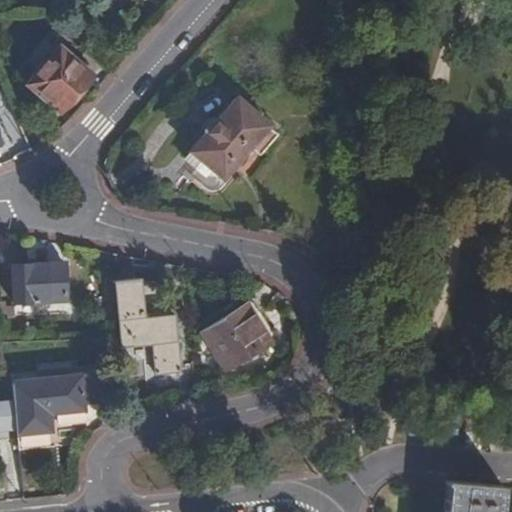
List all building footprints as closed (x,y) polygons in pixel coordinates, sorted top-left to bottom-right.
[(57,38),(60,51),(89,77),(98,64),(86,53),(62,32),(57,38)] [(116,56),(100,43),(90,52),(106,65),(116,56)] [(43,63),(27,82),(57,111),(89,77),(60,51),(47,66),(43,63)] [(200,123),(186,141),(220,169),(247,135),(256,143),(273,124),(263,116),(264,114),(229,87),(212,108),(211,107),(209,107),(207,107),(205,107),(201,109),(199,111),(198,114),(197,117),(198,118),(198,120),(199,122),(200,123)] [(337,91),(316,92),(317,108),(338,106),(337,91)] [(64,261),(11,263),(13,300),(13,301),(65,298),(64,261)] [(114,301),(119,348),(149,344),(152,373),(177,371),(170,313),(142,316),(138,277),(112,280),(112,283),(108,283),(110,301),(114,301)] [(13,300),(0,300),(0,317),(14,317),(13,301),(13,300)] [(246,303),(201,331),(225,370),(270,341),(246,303)] [(91,374),(5,382),(7,400),(10,431),(10,437),(49,434),(47,417),(81,413),(80,402),(94,401),(91,374)] [(368,380),(350,382),(355,429),(373,427),(370,404),(368,380)] [(0,400),(0,432),(10,431),(7,400),(0,400)] [(443,477),(439,511),(492,511),(496,483),(443,477)]
